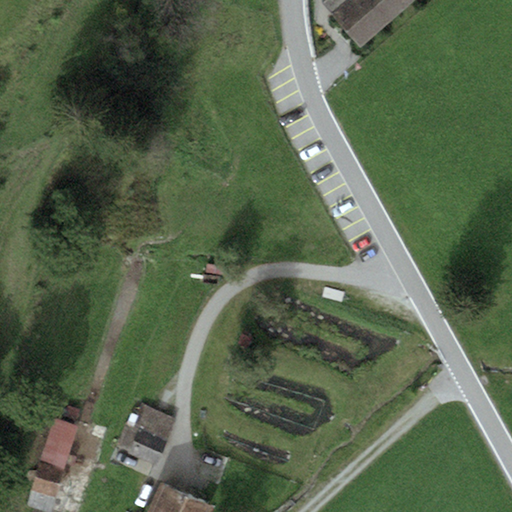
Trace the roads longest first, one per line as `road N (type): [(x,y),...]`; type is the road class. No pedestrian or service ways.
road 1 (tertiary): [(511,458),(321,117),(304,75),(293,0)]
road 2 (track): [(462,369),(304,511)]
